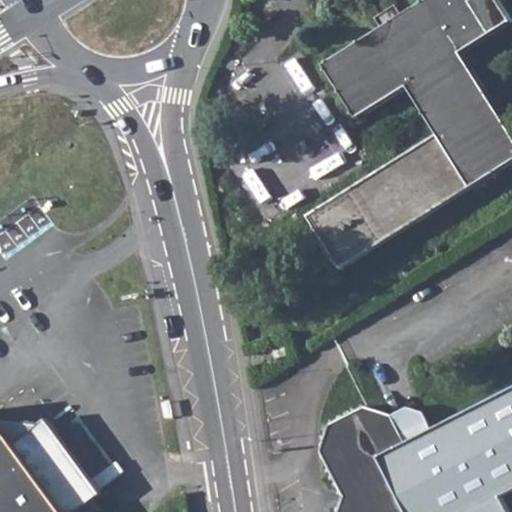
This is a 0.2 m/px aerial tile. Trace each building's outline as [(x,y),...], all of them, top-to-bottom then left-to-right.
[(428,0),(404,15),(383,28),(326,64),(360,118),(411,86),(441,133),(314,215),(348,267),(411,228),(471,190),(511,163),(511,130),(463,53),(511,21),(511,18),(500,0),(428,0)] [(397,4),(377,17),(383,28),(404,15),(397,4)] [(286,346),(273,349),(276,359),(288,356),(286,346)] [(410,442),(397,416),(370,406),(336,422),(328,453),(348,494),(343,511),(511,511),(511,506),(506,495),(511,491),(511,390),(437,429),(410,442)] [(413,407),(397,416),(410,442),(437,429),(428,413),(413,407)] [(0,511),(77,511),(104,492),(49,420),(17,443),(0,420),(0,511)] [(66,433),(98,471),(112,460),(80,422),(66,433)]
